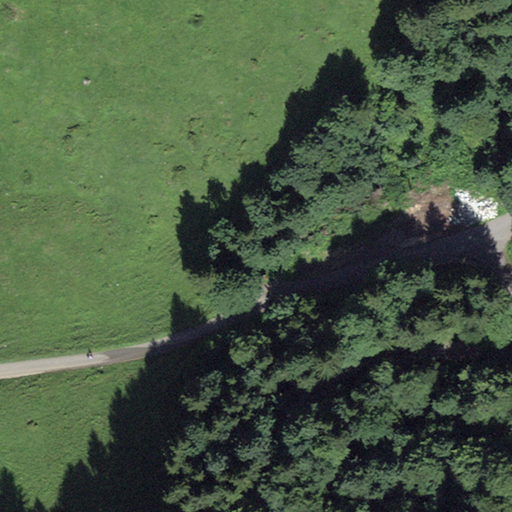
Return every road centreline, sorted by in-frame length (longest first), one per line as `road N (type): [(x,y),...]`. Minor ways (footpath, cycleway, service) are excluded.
road 1 (track): [(0,373),(152,348),(298,285),(489,231)]
road 2 (track): [(511,323),(504,341),(375,360),(319,383),(221,511)]
